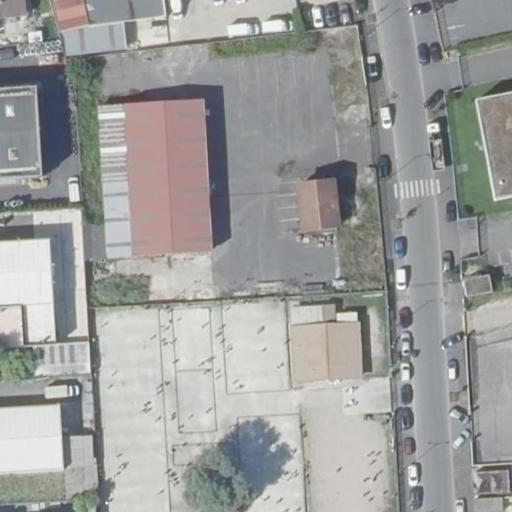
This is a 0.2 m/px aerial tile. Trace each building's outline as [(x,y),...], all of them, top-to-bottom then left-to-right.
[(24,0),(0,0),(0,20),(27,17),(24,0)] [(90,29),(83,0),(55,0),(73,57),(128,50),(124,24),(90,29)] [(83,0),(90,29),(124,24),(167,19),(165,0),(83,0)] [(38,90),(0,92),(0,182),(44,180),(38,90)] [(511,96),(478,103),(497,202),(511,199),(511,96)] [(80,136),(77,97),(57,99),(59,138),(80,136)] [(203,102),(100,109),(109,259),(212,253),(203,102)] [(333,185),(299,188),(304,233),(338,229),(333,185)] [(88,289),(84,213),(63,214),(68,290),(88,289)] [(51,242),(0,244),(0,310),(24,309),(26,348),(58,346),(51,242)] [(467,283),(469,299),(494,294),(492,278),(467,283)] [(342,335),(298,338),(300,371),(343,369),(342,335)] [(62,407),(0,410),(0,475),(66,472),(62,407)] [(499,495),(498,473),(475,474),(477,497),(499,495)] [(498,473),(499,495),(511,495),(510,473),(498,473)] [(505,511),(504,498),(477,499),(477,511),(505,511)]
